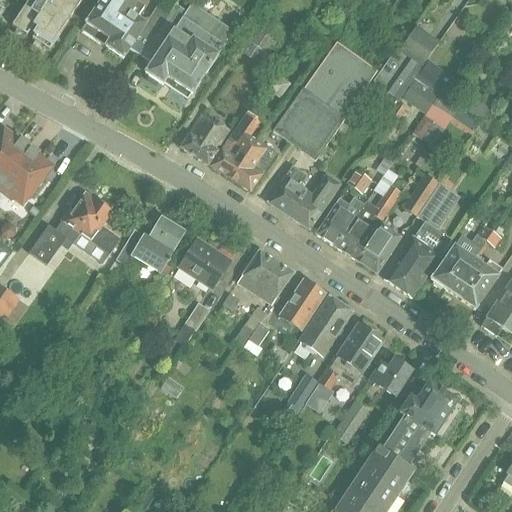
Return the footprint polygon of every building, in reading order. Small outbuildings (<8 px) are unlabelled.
[(30,40),(48,52),(82,0),(28,0),(10,27),(25,37),(32,27),(37,31),(30,40)] [(130,50),(140,57),(153,39),(169,15),(170,14),(157,7),(145,25),(137,20),(144,10),(129,0),(101,0),(84,26),(109,42),(104,49),(123,61),(130,50)] [(153,39),(140,57),(151,64),(144,75),(163,87),(167,81),(191,97),(217,58),(217,57),(233,33),(191,5),(185,14),(175,7),(170,14),(169,15),(153,39)] [(238,51),(262,67),(285,33),(261,18),(238,51)] [(405,59),(420,71),(427,61),(439,43),(416,29),(399,55),(405,59)] [(302,90),(272,133),(315,163),(345,121),(342,119),(376,73),(336,44),(302,91),(302,90)] [(381,107),(390,113),(415,78),(420,71),(405,59),(391,78),(382,91),(387,96),(381,107)] [(420,71),(415,78),(441,96),(450,102),(462,85),(427,61),(420,71)] [(459,109),(460,109),(480,123),(491,107),(470,93),(459,109)] [(444,131),(450,123),(460,109),(459,109),(450,102),(441,96),(425,119),(444,131)] [(404,109),(398,105),(391,115),(398,119),(404,109)] [(259,124),(244,114),(235,129),(236,129),(221,151),(222,152),(211,168),(230,181),(256,142),(250,138),(259,124)] [(181,150),(207,166),(228,132),(202,116),(181,150)] [(413,135),(421,140),(432,124),(423,119),(413,135)] [(0,184),(27,150),(9,136),(3,144),(0,141),(0,184)] [(230,181),(250,193),(260,177),(262,178),(277,155),(256,142),(230,181)] [(0,184),(0,188),(21,206),(44,176),(38,172),(45,164),(27,150),(0,184)] [(267,204),(288,218),(305,193),(299,189),(306,177),(292,168),(267,204)] [(371,182),(356,173),(347,186),(362,196),(371,182)] [(288,218),(309,233),(340,186),(325,176),(311,197),(305,193),(288,218)] [(402,209),(416,219),(439,185),(425,176),(424,176),(402,209)] [(416,219),(436,232),(451,212),(444,206),(452,194),(439,185),(416,219)] [(335,249),(356,263),(381,225),(380,225),(383,222),(382,221),(400,194),(389,187),(374,208),(366,202),(364,205),(335,249)] [(51,221),(28,254),(46,267),(66,240),(74,246),(82,236),(110,256),(120,241),(101,227),(112,213),(85,193),(71,212),(69,211),(61,222),(59,220),(51,221)] [(315,236),(335,249),(364,205),(354,199),(349,207),(339,200),(315,236)] [(32,206),(28,212),(34,216),(38,211),(32,206)] [(154,272),(159,275),(184,233),(161,219),(149,240),(144,237),(134,231),(115,262),(126,268),(132,259),(146,267),(148,274),(154,272)] [(356,263),(376,276),(395,247),(400,239),(381,225),(356,263)] [(477,237),(483,241),(490,232),(484,228),(477,237)] [(483,241),(494,249),(501,240),(490,232),(483,241)] [(442,290),(444,290),(457,271),(461,274),(470,262),(472,263),(478,255),(480,249),(461,236),(430,281),(433,283),(433,286),(439,291),(442,290)] [(412,239),(384,281),(410,299),(439,257),(430,251),(420,244),(412,239)] [(179,268),(212,290),(230,263),(197,241),(179,268)] [(0,269),(13,253),(0,243),(0,269)] [(236,285),(271,307),(276,300),(293,275),(259,253),(242,278),(241,277),(236,285)] [(444,290),(475,312),(499,278),(498,277),(502,271),(488,262),(484,268),(481,266),(485,260),(478,255),(472,263),(470,262),(461,274),(457,271),(444,290)] [(279,318),(300,333),(325,295),(303,281),(279,318)] [(511,283),(510,282),(485,318),(486,319),(480,328),(496,338),(502,330),(511,336),(511,283)] [(20,301),(0,287),(0,326),(2,328),(20,301)] [(119,312),(143,310),(141,292),(118,294),(119,312)] [(234,310),(240,314),(245,306),(229,295),(222,305),(232,312),(234,310)] [(297,344),(321,361),(353,314),(328,297),(303,335),(297,344)] [(175,341),(184,347),(193,332),(195,333),(210,312),(197,304),(184,325),(175,341)] [(246,324),(255,330),(259,325),(265,315),(257,309),(246,324)] [(245,344),(245,345),(255,330),(246,324),(232,343),(241,350),(245,344)] [(244,348),(257,358),(262,349),(259,347),(270,333),(259,325),(255,330),(245,345),(244,348)] [(357,325),(336,357),(319,384),(312,394),(323,401),(329,393),(339,379),(353,388),(362,374),(383,342),(357,325)] [(369,382),(395,398),(412,372),(394,360),(389,368),(381,363),(369,382)] [(312,394),(319,384),(305,375),(286,403),(288,404),(278,419),(291,427),(312,394)] [(381,451),(408,468),(430,435),(434,438),(434,437),(443,442),(465,409),(457,403),(428,383),(416,401),(410,397),(398,415),(403,418),(381,451)] [(347,446),(369,412),(355,402),(332,436),(347,446)] [(69,444),(88,456),(102,436),(84,423),(69,444)] [(361,472),(398,496),(413,472),(408,469),(408,468),(381,451),(377,448),(361,472)] [(507,476),(502,484),(511,489),(511,511),(511,464),(505,475),(507,476)] [(348,492),(377,511),(386,511),(398,496),(361,472),(348,492)] [(0,497),(0,501),(10,508),(19,496),(7,488),(0,497)] [(144,511),(157,493),(150,489),(138,508),(144,511)] [(334,511),(377,511),(348,492),(334,511)]
